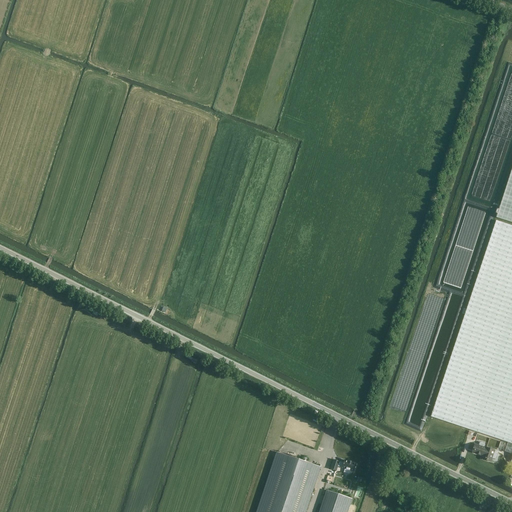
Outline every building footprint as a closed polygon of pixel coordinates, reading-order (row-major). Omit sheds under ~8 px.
[(511,168),(497,218),(511,222),(511,168)] [(511,225),(496,221),(431,417),(508,443),(505,452),(511,454),(511,458),(511,463),(511,462),(511,225)] [(485,460),(491,462),(492,458),(494,459),(496,458),(497,455),(496,454),(494,453),(495,450),(486,448),(484,447),(484,445),(484,443),(481,442),(479,443),(479,445),(475,444),(473,450),(475,451),(474,453),(483,456),(483,457),(485,458),(485,460)] [(304,511),(320,467),(277,452),(256,511),(304,511)] [(334,459),(331,468),(337,470),(339,464),(341,465),(354,470),(356,462),(344,458),(343,461),(342,461),(342,462),(340,461),(340,460),(334,459)] [(332,484),(347,488),(349,477),(343,476),(342,479),(334,477),(332,484)] [(329,491),(322,511),(346,511),(351,497),(329,491)]
